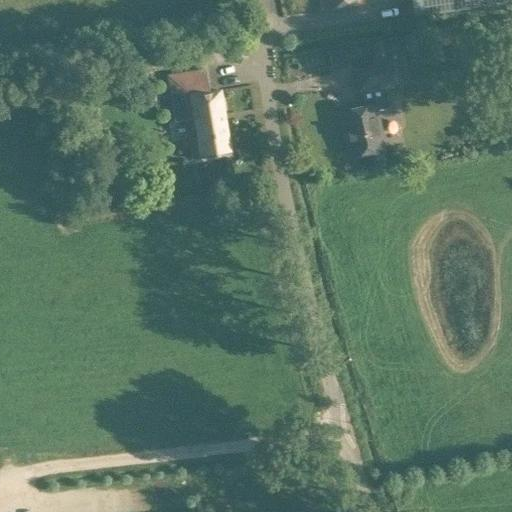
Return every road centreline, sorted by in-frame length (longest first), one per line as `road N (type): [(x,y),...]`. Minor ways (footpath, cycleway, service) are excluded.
road 1 (unclassified): [(371,511),(339,430),(269,97),(257,0)]
road 2 (track): [(339,430),(4,473),(8,504),(0,504)]
road 3 (track): [(8,504),(185,487)]
